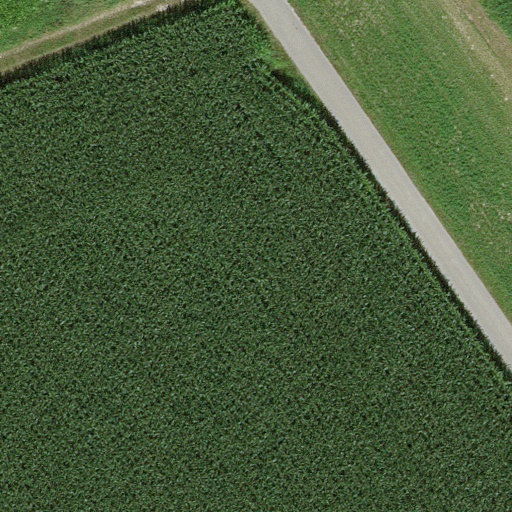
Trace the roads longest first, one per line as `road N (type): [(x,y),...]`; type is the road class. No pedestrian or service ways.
road 1 (unclassified): [(511,388),(237,0)]
road 2 (track): [(226,0),(0,89)]
